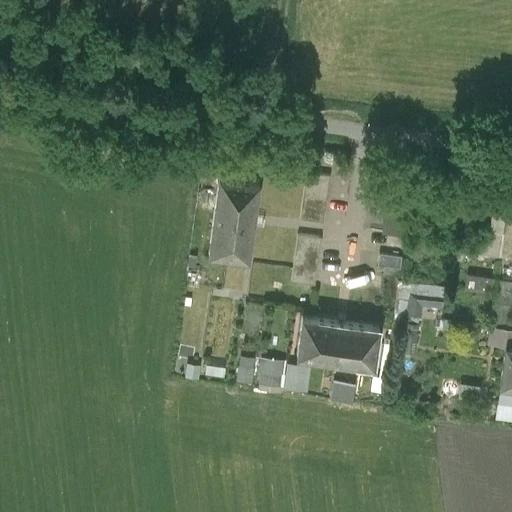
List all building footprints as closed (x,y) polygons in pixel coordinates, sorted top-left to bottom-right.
[(327,172),(305,169),(303,180),(326,183),(327,172)] [(257,179),(219,173),(206,251),(244,257),(257,179)] [(409,180),(382,176),(381,188),(407,192),(409,180)] [(326,183),(303,180),(302,192),(324,195),(326,183)] [(324,195),(302,192),(300,204),(322,207),(324,195)] [(366,228),(364,244),(385,247),(382,264),(405,267),(415,196),(392,193),(387,231),(366,228)] [(511,203),(505,203),(497,249),(511,251),(511,203)] [(322,207),(300,204),(299,216),(321,219),(322,207)] [(319,236),(296,233),(294,243),(317,246),(319,236)] [(317,246),(294,243),(293,255),(316,258),(317,246)] [(316,258),(293,255),(291,266),(314,270),(316,258)] [(314,270),(291,266),(290,278),(312,281),(314,270)] [(511,274),(495,271),(491,295),(511,297),(511,274)] [(421,278),(419,292),(446,296),(448,282),(421,278)] [(511,311),(511,297),(491,295),(488,316),(511,320),(511,311)] [(375,324),(300,314),(295,352),(370,363),(375,324)] [(511,339),(502,338),(494,393),(511,395),(511,339)] [(244,352),(242,378),(256,379),(258,353),(244,352)] [(264,356),(263,384),(313,385),(314,358),(264,356)] [(191,360),(189,373),(205,375),(207,362),(191,360)]
